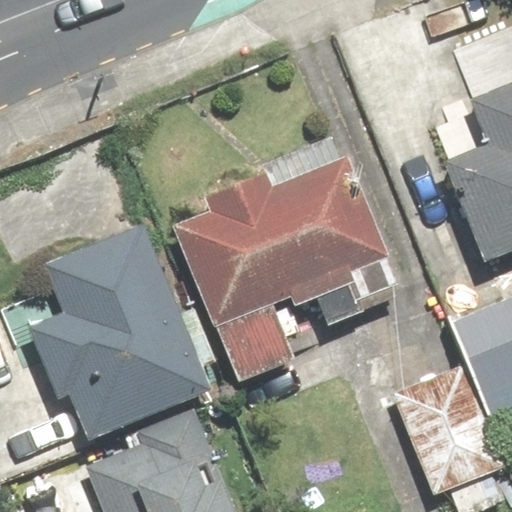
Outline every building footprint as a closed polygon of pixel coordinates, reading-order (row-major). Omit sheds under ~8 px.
[(511,80),(491,88),(511,146),(511,157),(458,176),(480,241),(511,230),(511,80)] [(347,133),(178,214),(229,383),(295,351),(276,290),(380,240),(347,133)] [(17,264),(91,433),(213,379),(139,211),(17,264)] [(511,413),(511,293),(452,321),(483,427),(511,413)] [(445,353),(367,387),(422,511),(490,511),(511,503),(445,353)] [(247,511),(202,391),(122,421),(126,433),(78,451),(100,511),(247,511)]
